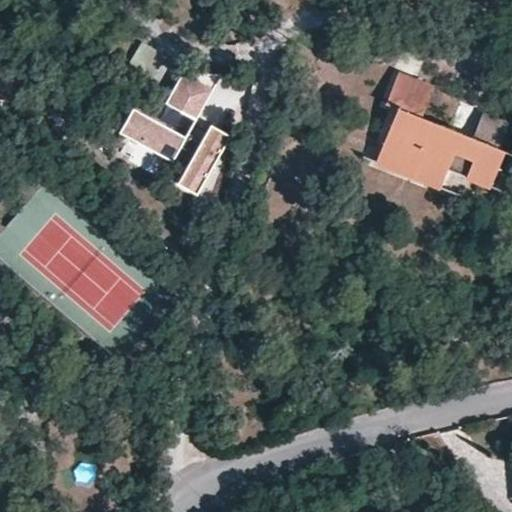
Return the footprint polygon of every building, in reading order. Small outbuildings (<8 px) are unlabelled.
[(178,64),(141,42),(125,70),(163,90),(178,64)] [(195,119),(220,74),(182,71),(165,102),(195,119)] [(472,136),(422,116),(434,85),(398,71),(386,102),(398,107),(384,142),(407,151),(399,170),(440,186),(448,168),(490,185),(504,149),(500,148),(472,136)] [(185,137),(133,107),(119,132),(172,161),(180,146),(193,153),(177,182),(196,193),(229,134),(210,123),(201,139),(198,144),(185,137)] [(500,148),(510,121),(482,110),(472,136),(500,148)] [(201,139),(188,132),(185,137),(198,144),(201,139)] [(399,170),(407,151),(384,142),(376,161),(399,170)] [(79,462),(75,479),(93,484),(97,466),(79,462)]
